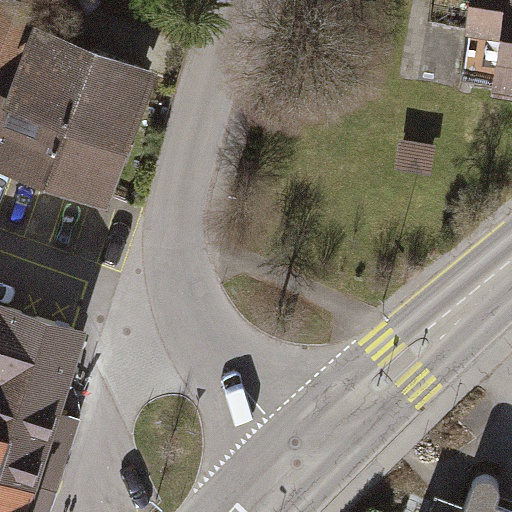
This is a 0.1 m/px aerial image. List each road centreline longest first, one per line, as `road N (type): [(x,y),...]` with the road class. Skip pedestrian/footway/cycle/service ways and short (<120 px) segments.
road 1 (tertiary): [(304,454),(225,366),(191,312),(178,272),(180,196),(239,0)]
road 2 (primary): [(304,454),(511,267)]
